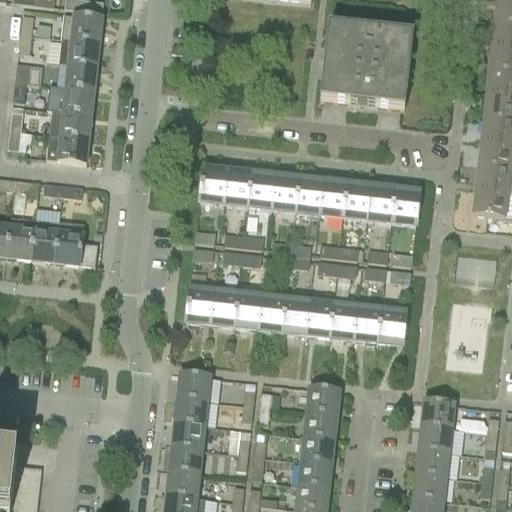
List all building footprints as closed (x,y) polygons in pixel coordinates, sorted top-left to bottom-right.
[(10,0),(10,8),(15,9),(33,11),(33,5),(36,5),(36,0),(10,0)] [(33,5),(33,11),(53,13),(54,2),(39,0),(36,0),(36,5),(33,5)] [(225,0),(226,1),(310,10),(310,0),(225,0)] [(63,14),(81,16),(81,11),(84,11),(84,5),(64,3),(63,14)] [(81,11),(81,16),(101,18),(102,7),(84,5),(84,11),(81,11)] [(511,6),(496,5),(493,29),(511,31),(511,6)] [(63,20),(60,45),(98,49),(98,48),(97,48),(100,25),(101,26),(101,25),(63,20)] [(21,21),(19,39),(25,40),(25,42),(30,43),(33,23),(21,21)] [(511,31),(493,29),(490,52),(511,54),(511,31)] [(318,106),(402,115),(403,115),(411,41),(327,31),(325,50),(329,50),(327,67),(333,68),(331,83),(321,82),(318,106)] [(25,40),(19,39),(17,59),(29,60),(30,43),(25,42),(25,40)] [(60,45),(57,69),(66,70),(67,70),(95,73),(95,72),(94,72),(97,49),(98,49),(60,45)] [(511,54),(490,52),(487,76),(511,79),(511,54)] [(16,70),(14,87),(20,88),(19,90),(25,91),(25,89),(37,91),(39,72),(16,70)] [(63,93),(63,94),(93,97),(93,96),(92,96),(94,73),(95,74),(95,73),(67,70),(66,70),(66,71),(67,71),(65,93),(63,93)] [(511,79),(487,76),(485,100),(511,103),(511,79)] [(20,88),(14,87),(12,107),(23,108),(25,91),(19,90),(20,88)] [(48,92),(45,116),(51,117),(90,121),(90,120),(89,120),(92,97),(93,98),(93,97),(63,94),(48,92)] [(511,103),(485,100),(482,124),(511,127),(511,103)] [(51,117),(48,141),(88,145),(86,144),(89,121),(90,121),(61,118),(51,117)] [(10,118),(8,136),(14,136),(14,139),(19,139),(22,119),(10,118)] [(511,127),(482,124),(479,148),(511,151),(511,148),(511,127)] [(14,136),(8,136),(6,156),(18,157),(19,139),(14,139),(14,136)] [(48,141),(46,153),(59,154),(57,167),(85,170),(85,168),(84,168),(86,146),(87,146),(88,145),(48,141)] [(479,148),(477,172),(509,175),(511,151),(479,148)] [(477,172),(474,196),(506,199),(511,199),(511,175),(509,175),(477,172)] [(199,208),(222,211),(226,176),(202,174),(199,208)] [(222,211),(247,213),(250,179),(226,176),(222,211)] [(247,213),(270,216),(274,182),(250,179),(247,213)] [(270,216),(295,219),(299,184),(274,182),(270,216)] [(0,195),(12,197),(12,191),(15,192),(15,186),(0,184),(0,195)] [(295,219),(318,221),(322,187),(299,184),(295,219)] [(12,191),(12,197),(32,199),(33,188),(15,186),(15,192),(12,191)] [(318,221),(342,224),(345,190),(322,187),(318,221)] [(42,201),(60,203),(60,197),(63,197),(63,191),(43,189),(42,201)] [(342,224),(365,227),(369,192),(345,190),(342,224)] [(60,197),(60,203),(80,205),(81,193),(63,191),(63,197),(60,197)] [(365,227),(390,229),(394,195),(369,192),(365,227)] [(394,195),(390,229),(414,232),(418,198),(394,195)] [(511,199),(506,199),(474,196),(471,220),(504,223),(503,225),(511,226),(511,199)] [(5,264),(29,267),(34,227),(10,224),(9,233),(5,264)] [(29,267),(53,269),(57,239),(58,230),(34,227),(29,267)] [(0,263),(5,264),(9,233),(0,232),(0,263)] [(195,238),(193,249),(213,251),(214,240),(195,238)] [(57,239),(53,269),(78,272),(94,273),(97,251),(80,250),(81,241),(57,239)] [(224,241),(223,252),(242,254),(243,244),(224,241)] [(243,244),(242,254),(261,256),(262,246),(243,244)] [(271,257),(270,260),(289,262),(291,251),(272,249),(271,257)] [(291,251),(289,262),(308,264),(309,261),(310,253),(291,251)] [(319,252),(318,262),(337,264),(338,254),(319,252)] [(338,254),(337,264),(356,266),(357,256),(338,254)] [(193,255),(192,265),(211,267),(212,257),(193,255)] [(367,257),(365,267),(386,270),(387,259),(367,257)] [(222,258),(221,268),(240,270),(241,260),(222,258)] [(241,260),(240,270),(259,272),(260,262),(241,260)] [(270,263),(269,272),(288,274),(289,262),(270,260),(270,263)] [(391,260),(390,270),(409,272),(411,262),(391,260)] [(289,262),(288,274),(307,276),(308,268),(308,264),(289,262)] [(317,269),(316,278),(335,280),(336,271),(317,269)] [(336,271),(335,280),(354,282),(355,273),(336,271)] [(365,274),(364,283),(384,286),(385,276),(365,274)] [(389,276),(388,286),(408,288),(409,279),(389,276)] [(185,328),(210,331),(213,297),(189,294),(185,328)] [(210,331),(234,334),(237,300),(213,297),(210,331)] [(234,334),(257,337),(261,302),(237,300),(234,334)] [(257,337),(281,339),(285,305),(261,302),(257,337)] [(281,339),(305,342),(309,308),(285,305),(281,339)] [(381,316),(377,350),(401,352),(404,318),(405,308),(382,306),(381,316)] [(305,342),(329,344),(332,310),(309,308),(305,342)] [(329,344),(353,347),(356,313),(332,310),(329,344)] [(353,347),(377,350),(381,316),(356,313),(353,347)] [(176,404),(205,408),(208,383),(178,380),(178,381),(180,381),(177,404),(176,404)] [(308,394),(305,419),(335,422),(338,398),(308,394)] [(243,396),(241,412),(251,413),(253,397),(243,396)] [(259,398),(257,414),(268,415),(270,399),(259,398)] [(173,428),(173,429),(203,432),(205,408),(176,404),(176,405),(177,405),(174,428),(173,428)] [(420,431),(419,432),(449,435),(452,411),(422,407),(422,408),(423,409),(421,432),(420,431)] [(251,413),(241,412),(239,428),(249,429),(251,413)] [(268,415),(257,414),(256,429),(266,431),(268,415)] [(305,419),(302,443),(332,447),(335,422),(305,419)] [(487,424),(485,439),(486,439),(495,441),(497,425),(487,424)] [(511,426),(503,425),(501,441),(511,442),(511,439),(511,426)] [(170,452),(170,453),(200,456),(203,432),(173,429),(174,430),(172,452),(170,452)] [(417,455),(416,456),(446,459),(449,435),(419,432),(421,432),(418,455),(417,455)] [(486,439),(483,463),(493,465),(494,456),(495,441),(486,439)] [(511,442),(501,441),(500,456),(510,457),(511,442)] [(302,443),(300,467),(329,471),(332,447),(302,443)] [(238,444),(236,460),(246,461),(248,446),(238,444)] [(254,446),(252,462),(263,463),(265,447),(254,446)] [(168,476),(168,477),(197,480),(200,456),(170,453),(172,453),(169,476),(168,476)] [(414,480),(444,483),(455,485),(458,461),(446,459),(416,456),(416,457),(418,457),(415,480),(414,480)] [(246,461),(236,460),(234,476),(244,477),(246,461)] [(263,463),(252,462),(251,478),(261,479),(263,463)] [(300,467),(297,491),(327,495),(329,471),(300,467)] [(13,486),(14,472),(15,469),(1,468),(1,469),(0,468),(0,511),(9,511),(11,499),(13,486)] [(40,475),(14,472),(13,486),(39,489),(40,475)] [(482,472),(480,488),(490,489),(492,473),(482,472)] [(498,473),(496,489),(507,490),(508,474),(498,473)] [(165,500),(165,501),(195,504),(197,480),(168,477),(167,477),(169,478),(166,500),(165,500)] [(411,504),(441,508),(444,483),(414,480),(414,481),(415,481),(412,504),(411,504)] [(37,502),(39,489),(13,486),(11,499),(37,502)] [(490,489),(480,488),(478,503),(489,504),(490,489)] [(507,490),(496,489),(495,504),(505,506),(507,490)] [(297,491),(294,511),(324,511),(327,495),(297,491)] [(233,493),(231,509),(241,510),(243,494),(233,493)] [(249,495),(247,510),(258,511),(264,511),(275,511),(276,506),(259,504),(260,496),(249,495)] [(11,499),(9,511),(36,511),(37,502),(11,499)] [(203,511),(204,508),(204,506),(204,505),(195,504),(165,501),(166,501),(164,511),(203,511)]
